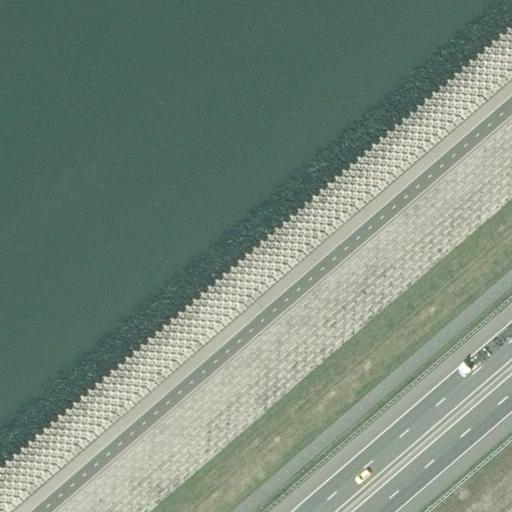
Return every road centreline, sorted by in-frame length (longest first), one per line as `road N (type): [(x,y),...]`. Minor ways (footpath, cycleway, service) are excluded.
road 1 (motorway): [(511,335),(307,511)]
road 2 (motorway): [(375,511),(511,394)]
